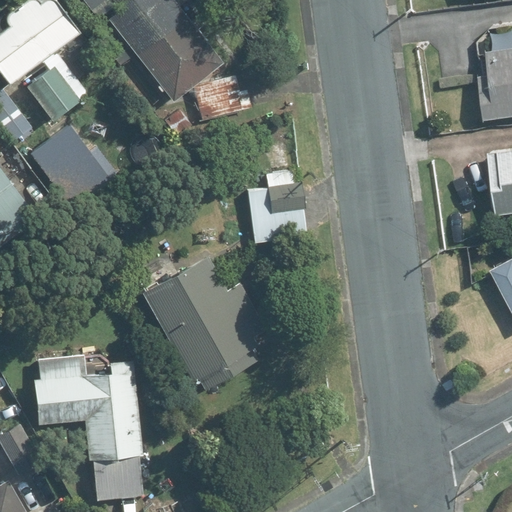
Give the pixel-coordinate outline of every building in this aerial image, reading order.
[(0,68),(12,84),(42,61),(47,68),(24,86),(52,123),(83,99),(103,128),(120,116),(97,80),(83,89),(55,52),(80,32),(54,0),(41,0),(40,2),(31,0),(23,0),(14,4),(7,15),(7,26),(0,32),(0,68)] [(85,0),(100,19),(108,13),(174,99),(224,60),(178,0),(85,0)] [(511,31),(495,34),(497,48),(481,50),(490,117),(511,114),(511,31)] [(34,125),(12,94),(0,103),(0,129),(10,143),(34,125)] [(511,149),(492,153),(502,213),(511,211),(511,149)] [(0,156),(0,246),(43,214),(0,156)] [(291,168),(266,170),(267,180),(249,182),(256,241),(309,236),(302,176),(292,177),(291,168)] [(202,375),(208,387),(260,359),(254,347),(272,338),(241,277),(226,285),(210,256),(146,289),(193,379),(202,375)] [(511,256),(497,264),(511,294),(511,256)] [(87,419),(89,458),(95,458),(97,497),(142,494),(140,456),(145,455),(140,358),(107,360),(107,352),(44,355),(45,380),(38,380),(40,421),(87,419)] [(21,422),(1,434),(22,472),(43,461),(21,422)] [(0,511),(28,511),(9,478),(0,483),(0,511)]
